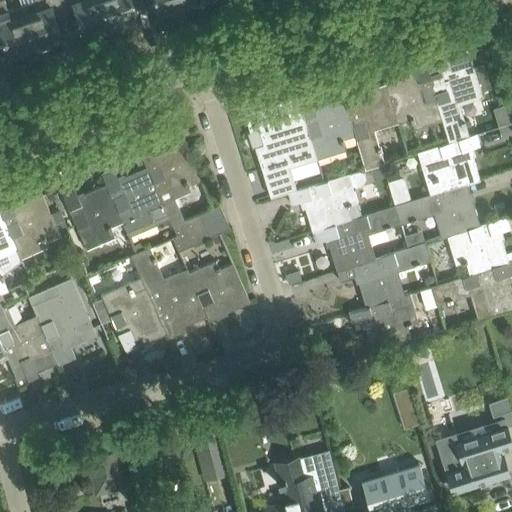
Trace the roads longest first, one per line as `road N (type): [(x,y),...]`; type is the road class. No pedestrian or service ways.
road 1 (residential): [(8,430),(255,357),(282,334),(200,64)]
road 2 (tertiary): [(0,133),(200,64)]
road 3 (tertiary): [(200,64),(393,0)]
